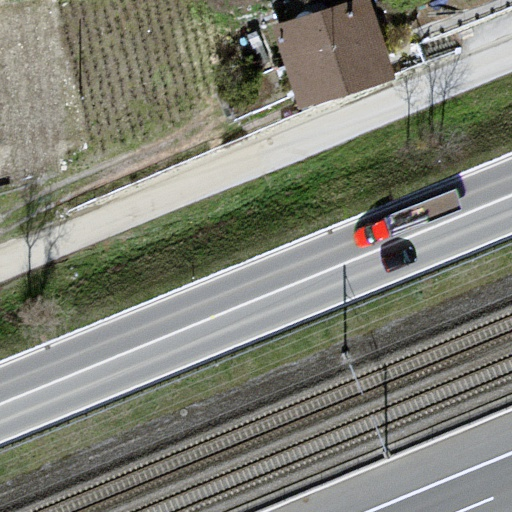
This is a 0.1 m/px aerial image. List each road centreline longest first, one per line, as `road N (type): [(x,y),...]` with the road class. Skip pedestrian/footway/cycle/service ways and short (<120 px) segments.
road 1 (unclassified): [(0,263),(511,53)]
road 2 (primary): [(511,192),(0,400)]
